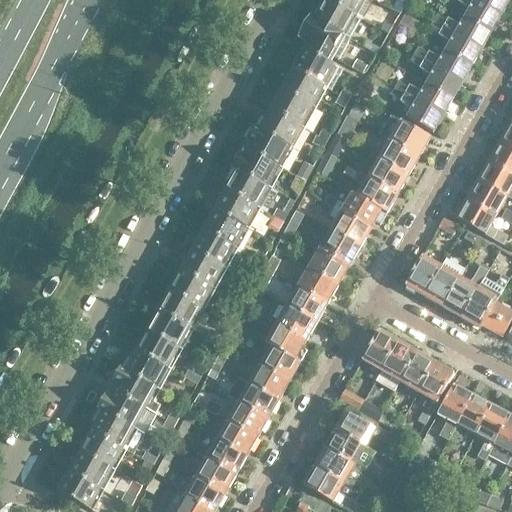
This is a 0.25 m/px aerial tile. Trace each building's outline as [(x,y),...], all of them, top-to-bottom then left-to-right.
[(319,11),(315,20),(344,36),(355,17),(326,0),(325,1),(322,0),(317,10),(319,11)] [(325,0),(326,0),(355,17),(359,19),(363,11),(359,9),(364,0),(325,0)] [(491,33),(496,26),(501,17),(470,0),(455,0),(459,2),(458,3),(469,9),(464,18),(491,33)] [(470,0),(501,17),(506,9),(505,8),(510,0),(470,0)] [(433,23),(443,29),(482,50),(486,42),(491,33),(464,18),(459,26),(449,20),(448,21),(438,15),(433,23)] [(307,45),(304,50),(329,64),(332,58),(339,62),(350,40),(312,18),(299,41),(307,45)] [(404,18),(399,26),(407,30),(412,22),(404,18)] [(381,31),(388,35),(394,24),(387,20),(381,31)] [(429,29),(440,36),(439,37),(450,43),(445,52),(472,67),(476,59),(477,59),(482,50),(443,29),(433,23),(429,29)] [(414,56),(424,62),(463,84),(467,75),(472,67),(445,52),(440,60),(429,53),(429,55),(418,48),(414,56)] [(329,64),(304,50),(303,52),(300,51),(295,60),(298,62),(293,70),(326,89),(337,68),(329,64)] [(402,58),(420,69),(420,70),(431,76),(426,85),(452,100),(457,92),(457,93),(463,84),(424,62),(414,56),(406,52),(402,58)] [(353,69),(364,75),(368,67),(356,61),(353,69)] [(293,70),(282,91),(315,109),(326,89),(293,70)] [(386,85),(405,96),(443,117),(448,109),(452,100),(426,85),(421,93),(410,87),(409,88),(388,76),(384,84),(386,85)] [(373,78),(367,89),(373,92),(379,82),(373,78)] [(383,91),(401,102),(401,103),(412,110),(406,119),(433,134),(438,126),(443,117),(405,96),(386,85),(383,91)] [(347,101),(351,95),(342,89),(338,96),(347,101)] [(282,91),(271,111),(303,129),(315,109),(282,91)] [(343,108),(347,101),(338,96),(334,102),(343,108)] [(354,106),(349,117),(360,123),(365,112),(354,106)] [(261,117),(255,128),(292,149),(303,129),(271,111),(266,120),(261,117)] [(419,159),(430,140),(400,123),(389,142),(419,159)] [(506,133),(500,142),(511,149),(511,125),(507,134),(506,133)] [(342,126),(337,135),(348,141),(353,132),(342,126)] [(254,129),(243,148),(281,169),(292,149),(255,128),(255,129),(254,129)] [(320,138),(329,143),(333,136),(324,131),(320,138)] [(345,141),(336,136),(326,154),(336,159),(345,141)] [(329,143),(320,138),(317,137),(312,145),(324,152),(329,143)] [(389,142),(378,160),(408,177),(419,159),(389,142)] [(496,154),(490,163),(511,175),(511,149),(500,142),(494,153),(496,154)] [(281,169),(243,148),(232,168),(270,189),(281,169)] [(323,160),(317,171),(325,176),(331,165),(323,160)] [(378,160),(368,179),(398,196),(408,177),(378,160)] [(484,174),(480,182),(508,198),(511,200),(511,175),(490,163),(489,165),(487,164),(482,173),(484,174)] [(232,170),(226,181),(230,184),(226,191),(259,209),(270,189),(232,168),(231,170),(232,170)] [(307,184),(312,176),(302,170),(298,179),(307,184)] [(363,186),(357,197),(370,205),(371,206),(386,215),(398,196),(368,179),(360,174),(356,182),(363,186)] [(298,179),(291,191),(300,196),(307,184),(298,179)] [(473,193),(469,200),(498,216),(508,199),(480,182),(479,184),(477,183),(472,192),(473,193)] [(226,191),(215,211),(248,229),(254,233),(266,213),(259,209),(226,191)] [(357,197),(352,194),(345,206),(328,196),(324,204),(371,230),(375,223),(380,226),(386,215),(371,206),(370,205),(357,197)] [(463,212),(458,220),(485,236),(493,240),(503,246),(508,237),(491,227),(498,216),(469,200),(468,203),(466,202),(461,210),(463,212)] [(336,221),(330,231),(360,248),(371,230),(324,204),(320,211),(336,221)] [(272,216),(275,218),(285,223),(289,216),(277,209),(272,216)] [(248,229),(215,211),(204,231),(236,249),(248,229)] [(278,236),(285,223),(275,218),(268,231),(278,236)] [(302,223),(293,218),(286,231),(295,236),(302,223)] [(444,219),(439,229),(453,237),(459,227),(444,219)] [(193,251),(225,269),(233,273),(244,253),(236,249),(204,231),(193,251)] [(295,236),(286,231),(279,244),(288,249),(295,236)] [(330,231),(319,250),(349,267),(360,248),(330,231)] [(468,232),(464,240),(478,248),(482,241),(468,232)] [(319,250),(309,269),(339,286),(349,267),(319,250)] [(193,251),(182,271),(214,289),(225,269),(193,251)] [(254,259),(263,264),(267,257),(258,252),(254,259)] [(422,257),(406,286),(425,297),(441,268),(422,257)] [(272,259),(266,269),(275,274),(280,264),(272,259)] [(441,268),(425,297),(443,308),(460,279),(441,268)] [(266,269),(255,288),(264,293),(275,274),(266,269)] [(309,269),(298,287),(328,305),(339,286),(309,269)] [(460,279),(443,308),(461,319),(479,290),(487,275),(479,269),(473,280),(470,284),(460,279)] [(182,271),(171,291),(203,310),(214,289),(182,271)] [(479,290),(461,319),(481,330),(483,326),(495,305),(497,301),(509,281),(502,277),(496,287),(484,280),(479,290)] [(298,287),(287,306),(317,323),(328,305),(298,287)] [(249,299),(245,306),(257,313),(261,305),(258,304),(264,293),(255,288),(249,299)] [(171,291),(159,312),(192,330),(203,310),(171,291)] [(227,296),(232,299),(241,304),(245,297),(233,291),(229,293),(227,296)] [(237,312),(241,304),(232,299),(227,307),(237,312)] [(511,313),(495,305),(483,326),(504,337),(511,320),(511,313)] [(257,313),(245,306),(240,316),(252,322),(257,313)] [(317,323),(287,306),(276,325),(306,342),(317,323)] [(159,312),(148,332),(181,350),(192,330),(159,312)] [(265,345),(270,348),(283,356),(286,355),(301,364),(307,353),(302,350),(306,342),(276,325),(265,345)] [(219,345),(224,336),(212,330),(207,338),(219,345)] [(148,332),(137,352),(169,370),(181,350),(148,332)] [(398,344),(379,333),(362,362),(381,373),(398,344)] [(229,337),(225,345),(233,350),(238,342),(229,337)] [(215,353),(219,345),(207,338),(203,347),(215,353)] [(417,355),(398,344),(381,373),(390,378),(385,388),(394,393),(400,384),(417,355)] [(283,356),(270,348),(260,366),(290,383),(301,364),(286,355),(283,356)] [(229,356),(221,351),(214,365),(222,369),(229,356)] [(127,358),(121,369),(158,390),(169,370),(137,352),(132,361),(127,358)] [(417,355),(400,384),(419,395),(435,365),(417,355)] [(222,369),(214,365),(207,378),(215,382),(222,369)] [(435,365),(419,395),(428,400),(425,405),(426,408),(418,422),(425,426),(438,406),(447,388),(454,376),(435,365)] [(290,383),(260,366),(249,384),(279,402),(290,383)] [(120,369),(110,389),(155,413),(160,405),(152,401),(158,390),(121,369),(121,370),(120,369)] [(184,378),(198,385),(202,377),(188,370),(184,378)] [(279,402),(249,384),(238,403),(268,420),(279,402)] [(449,394),(437,416),(447,422),(440,435),(449,440),(456,426),(472,397),(453,387),(449,394)] [(110,389),(98,409),(136,430),(143,434),(155,413),(110,389)] [(186,404),(190,397),(176,389),(172,397),(186,404)] [(340,401),(340,402),(354,409),(360,399),(345,391),(340,401)] [(491,406),(472,397),(456,426),(468,433),(464,440),(471,444),(475,436),(491,406)] [(204,408),(217,415),(221,408),(208,400),(204,408)] [(365,402),(360,412),(370,418),(376,408),(365,402)] [(268,420),(238,403),(227,422),(258,439),(268,420)] [(510,416),(491,406),(475,436),(486,442),(478,458),(486,463),(489,457),(494,446),(510,416)] [(97,425),(92,432),(125,450),(136,430),(98,409),(98,410),(98,411),(92,422),(97,425)] [(167,420),(176,425),(182,415),(173,409),(167,420)] [(377,429),(348,412),(337,432),(366,448),(373,436),(394,447),(398,441),(393,438),(387,435),(377,429)] [(197,417),(189,413),(184,423),(192,427),(197,417)] [(390,430),(387,435),(393,438),(400,426),(382,416),(378,423),(390,430)] [(511,457),(511,417),(510,416),(494,446),(489,457),(507,467),(511,457)] [(167,420),(163,428),(172,433),(176,425),(167,420)] [(258,439),(227,422),(217,441),(247,458),(258,439)] [(184,423),(173,442),(181,446),(192,427),(184,423)] [(92,432),(81,453),(114,471),(125,450),(92,432)] [(326,450),(355,467),(366,448),(337,432),(326,450)] [(217,441),(205,460),(235,477),(247,458),(217,441)] [(173,442),(163,460),(170,465),(181,446),(173,442)] [(345,485),(355,467),(326,450),(315,469),(345,485)] [(81,453),(70,473),(102,491),(114,471),(81,453)] [(144,461),(155,466),(158,461),(147,455),(144,461)] [(205,460),(195,479),(225,496),(235,477),(205,460)] [(141,466),(152,472),(155,466),(144,461),(141,466)] [(163,461),(155,474),(164,479),(171,466),(163,461)] [(453,475),(436,466),(427,483),(444,492),(453,475)] [(427,473),(409,467),(405,479),(423,485),(427,473)] [(345,485),(315,469),(304,488),(333,505),(339,495),(365,509),(370,500),(345,485)] [(399,475),(391,471),(384,482),(392,487),(399,475)] [(60,491),(58,494),(90,511),(94,503),(95,503),(102,491),(70,473),(65,481),(62,480),(57,489),(60,491)] [(215,511),(225,496),(195,479),(184,497),(209,511),(215,511)] [(408,485),(399,482),(390,501),(401,505),(408,485)] [(458,495),(465,498),(469,487),(462,484),(458,495)] [(489,497),(490,495),(471,488),(467,499),(486,505),(489,497)] [(367,497),(379,504),(384,496),(371,489),(367,497)] [(435,511),(441,495),(429,492),(422,511),(426,511),(435,511)] [(309,507),(308,509),(312,511),(329,511),(331,509),(304,493),(300,504),(309,507)] [(123,503),(132,508),(136,501),(127,495),(123,503)] [(209,511),(184,497),(175,511),(209,511)] [(486,505),(498,509),(501,501),(489,497),(486,505)] [(465,511),(467,506),(454,501),(449,511),(465,511)]
